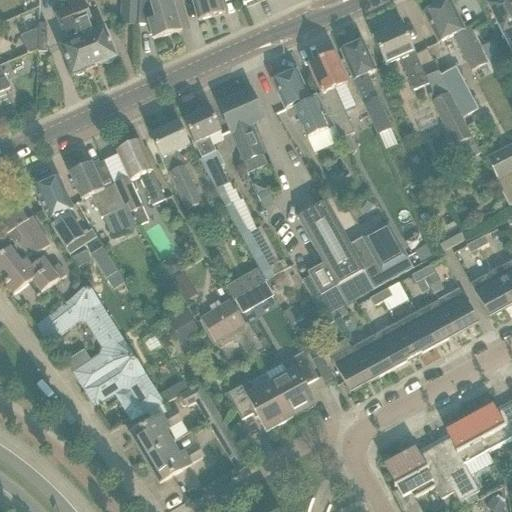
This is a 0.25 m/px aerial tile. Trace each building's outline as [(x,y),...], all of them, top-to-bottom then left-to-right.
[(65,0),(70,10),(55,16),(67,45),(60,47),(65,59),(72,77),(95,68),(66,0),(65,0)] [(103,30),(96,32),(83,0),(66,0),(95,68),(116,60),(103,30)] [(139,0),(121,0),(120,27),(138,28),(138,26),(139,0)] [(170,0),(139,0),(138,26),(149,27),(153,41),(180,33),(170,0)] [(191,0),(192,3),(198,22),(224,15),(220,2),(219,0),(191,0)] [(511,7),(508,0),(503,0),(488,8),(503,38),(504,37),(511,56),(511,7)] [(464,32),(458,21),(450,3),(424,15),(439,47),(454,39),(471,74),(488,65),(470,29),(464,32)] [(38,52),(39,24),(38,24),(37,31),(21,37),(28,55),(34,53),(37,52),(38,52)] [(429,86),(410,44),(402,26),(373,39),(386,68),(400,62),(414,93),(429,86)] [(376,75),(371,62),(362,43),(340,53),(349,71),(377,138),(391,131),(369,78),(376,75)] [(494,43),(482,49),(490,66),(502,60),(494,43)] [(15,78),(34,71),(34,53),(28,55),(9,63),(15,78)] [(348,87),(342,74),(334,56),(308,67),(320,96),(317,97),(341,140),(354,135),(335,93),(348,87)] [(0,94),(10,90),(1,67),(0,67),(0,94)] [(462,119),(477,111),(455,69),(440,77),(449,94),(462,119)] [(316,96),(308,99),(296,73),(272,83),(285,111),(293,108),(307,141),(334,129),(316,96)] [(250,93),(219,107),(227,125),(244,164),(262,156),(264,155),(253,127),(263,123),(258,111),(250,93)] [(472,139),(462,119),(449,94),(430,104),(454,149),(472,139)] [(222,135),(219,129),(210,111),(184,123),(192,141),(265,282),(287,270),(283,261),(278,264),(260,229),(256,232),(242,202),(240,202),(235,192),(232,193),(228,185),(229,184),(221,168),(224,167),(216,153),(215,153),(209,142),(222,135)] [(189,150),(186,144),(178,126),(151,138),(186,213),(202,206),(178,155),(189,150)] [(152,207),(165,202),(139,144),(117,154),(129,180),(114,186),(124,209),(127,208),(136,228),(148,223),(130,183),(139,179),(152,207)] [(511,145),(485,160),(497,183),(496,184),(509,208),(511,206),(511,145)] [(73,173),(69,175),(81,203),(91,198),(101,220),(124,209),(114,186),(103,192),(91,165),(82,169),(81,167),(72,170),(73,173)] [(73,212),(67,198),(58,179),(34,190),(49,222),(55,220),(65,246),(79,241),(69,214),(73,212)] [(326,204),(299,218),(324,265),(308,273),(310,278),(302,283),(322,319),(323,318),(333,313),(341,309),(373,291),(349,246),(326,204)] [(31,219),(27,222),(20,210),(0,223),(0,226),(6,236),(3,237),(4,238),(7,236),(15,248),(0,258),(0,274),(7,283),(4,285),(13,297),(32,283),(41,295),(65,277),(58,267),(56,269),(43,252),(49,247),(31,219)] [(408,261),(409,260),(388,224),(361,239),(381,275),(384,273),(389,282),(413,270),(408,261)] [(447,236),(436,242),(443,253),(464,241),(458,230),(447,236)] [(479,250),(488,245),(484,238),(475,243),(479,250)] [(469,256),(479,250),(475,243),(465,248),(469,256)] [(425,247),(415,252),(421,263),(431,257),(425,247)] [(104,252),(92,260),(105,281),(110,278),(117,273),(105,254),(104,252)] [(510,308),(511,306),(511,262),(491,274),(510,308)] [(170,264),(164,267),(171,278),(181,272),(177,265),(170,264)] [(425,281),(435,276),(430,267),(421,272),(425,281)] [(421,272),(411,277),(421,295),(428,291),(424,282),(425,281),(421,272)] [(184,274),(172,281),(186,304),(198,296),(184,274)] [(488,319),(510,308),(491,274),(470,285),(488,319)] [(83,392),(132,361),(88,289),(35,329),(48,346),(79,323),(86,325),(102,350),(99,357),(89,363),(89,364),(96,375),(91,378),(87,376),(81,380),(78,385),(83,392)] [(382,303),(391,298),(386,290),(378,295),(382,303)] [(478,325),(468,307),(459,292),(438,303),(456,337),(478,325)] [(373,307),(382,303),(378,295),(369,300),(373,307)] [(245,296),(235,302),(242,315),(252,309),(245,296)] [(244,327),(240,320),(229,303),(221,308),(218,303),(209,309),(213,314),(202,321),(220,350),(231,343),(233,347),(237,344),(244,357),(260,348),(247,325),(244,327)] [(435,348),(456,337),(438,303),(416,314),(435,348)] [(343,309),(342,310),(341,309),(333,313),(337,321),(346,316),(343,309)] [(180,346),(200,334),(186,311),(166,323),(180,346)] [(327,326),(337,321),(333,313),(323,318),(327,326)] [(413,360),(435,348),(416,314),(395,326),(413,360)] [(392,371),(413,360),(395,326),(373,337),(392,371)] [(373,337),(352,348),(371,383),(392,371),(373,337)] [(352,348),(331,360),(340,377),(349,395),(371,383),(352,348)] [(72,375),(89,364),(89,363),(83,353),(66,364),(72,375)] [(318,380),(308,363),(304,355),(282,366),(265,375),(271,386),(290,420),(315,407),(304,388),(318,380)] [(160,407),(156,400),(132,361),(83,392),(89,401),(99,394),(99,390),(103,387),(111,398),(121,391),(128,391),(141,417),(160,407)] [(326,370),(319,374),(323,383),(324,382),(331,379),(326,370)] [(271,386),(254,395),(249,384),(227,396),(241,422),(255,415),(266,434),(290,420),(271,386)] [(211,421),(218,417),(200,386),(181,397),(189,409),(199,403),(211,421)] [(511,406),(496,416),(492,408),(483,413),(482,411),(468,418),(487,454),(511,442),(511,406)] [(167,431),(181,423),(174,412),(161,419),(131,437),(145,462),(175,443),(167,431)] [(221,448),(233,441),(218,417),(211,421),(207,424),(221,448)] [(487,455),(487,454),(468,418),(453,426),(455,429),(446,433),(450,441),(431,451),(454,493),(459,504),(477,494),(468,477),(492,466),(487,455)] [(190,467),(202,459),(188,435),(175,443),(145,462),(160,485),(190,467)] [(440,500),(454,493),(431,451),(412,462),(408,454),(384,467),(398,492),(392,495),(401,511),(421,511),(415,500),(435,489),(440,500)] [(503,505),(506,502),(498,497),(495,501),(491,499),(485,509),(489,511),(501,511),(506,507),(503,505)]
